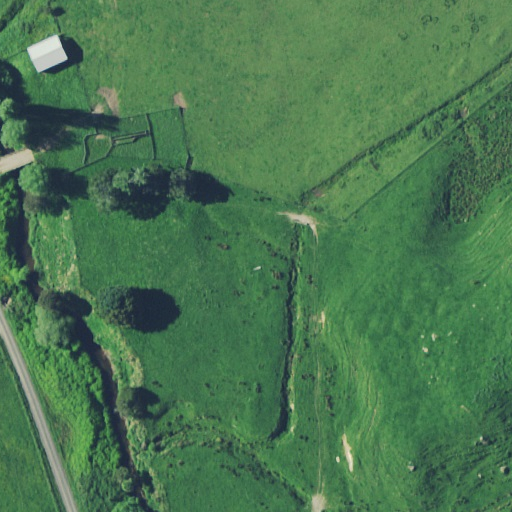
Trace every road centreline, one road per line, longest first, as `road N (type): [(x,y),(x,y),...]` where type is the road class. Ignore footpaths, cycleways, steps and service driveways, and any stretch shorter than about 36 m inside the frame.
road 1 (unclassified): [(0,311),(73,511)]
road 2 (track): [(0,169),(87,134),(101,110)]
